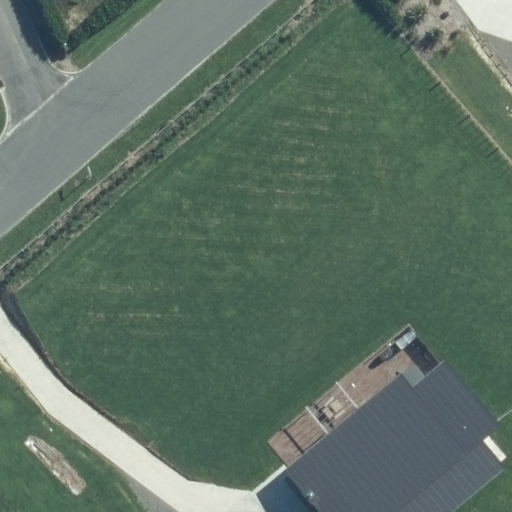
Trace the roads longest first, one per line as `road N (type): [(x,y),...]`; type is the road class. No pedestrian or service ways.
road 1 (residential): [(66,136),(224,0)]
road 2 (residential): [(66,136),(5,0)]
